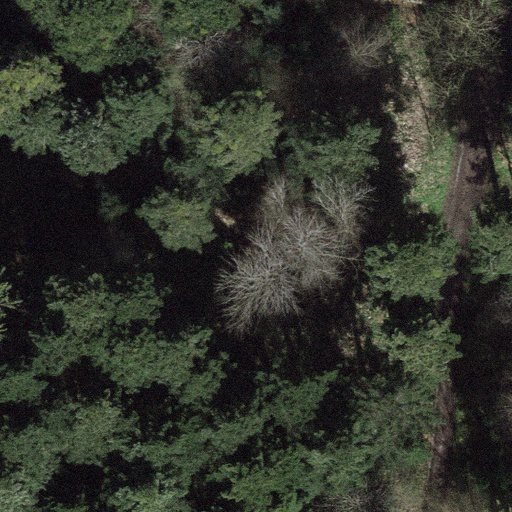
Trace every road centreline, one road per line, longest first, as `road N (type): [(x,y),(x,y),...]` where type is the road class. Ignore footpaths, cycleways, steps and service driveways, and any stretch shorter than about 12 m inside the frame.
road 1 (track): [(430,511),(471,87)]
road 2 (track): [(471,87),(347,0)]
